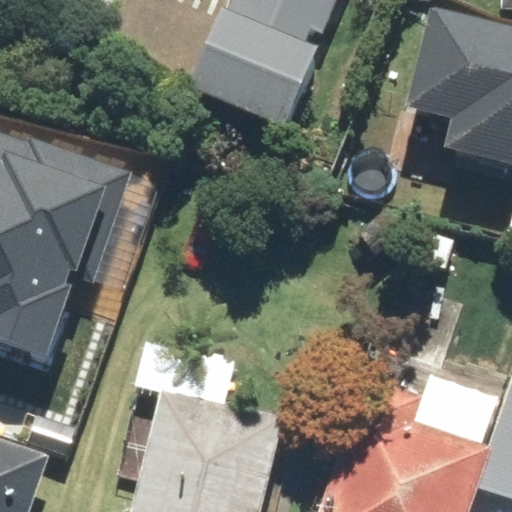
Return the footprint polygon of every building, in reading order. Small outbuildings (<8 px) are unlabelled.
[(28,0),(85,20),(92,0),(28,0)] [(349,0),(244,0),(238,16),(242,17),(209,96),(304,136),(338,56),(316,47),(322,33),(333,38),(349,0)] [(424,116),(471,127),(465,155),(511,166),(511,32),(448,18),(424,116)] [(0,118),(0,338),(49,357),(79,277),(102,285),(144,173),(0,118)] [(511,511),(511,378),(485,454),(417,429),(427,403),(377,385),(331,511),(489,511),(491,508),(502,511),(511,511)] [(276,511),(297,423),(173,396),(146,511),(276,511)] [(44,511),(62,462),(0,441),(0,511),(44,511)]
